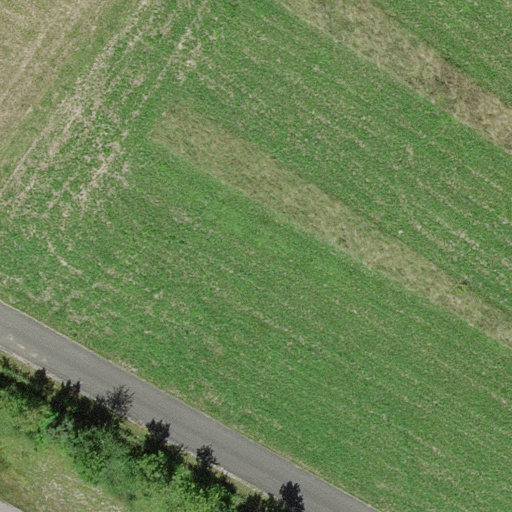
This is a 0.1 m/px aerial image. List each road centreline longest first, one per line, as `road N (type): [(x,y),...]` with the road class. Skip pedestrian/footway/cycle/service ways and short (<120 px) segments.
road 1 (track): [(325,511),(0,324)]
road 2 (track): [(0,174),(122,0)]
